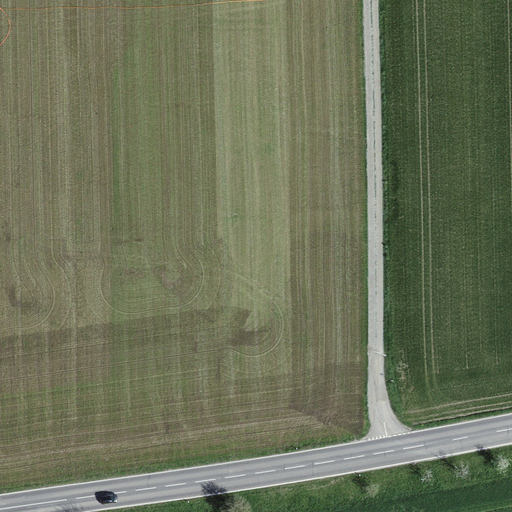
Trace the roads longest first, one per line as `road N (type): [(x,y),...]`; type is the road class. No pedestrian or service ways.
road 1 (tertiary): [(0,510),(511,428)]
road 2 (track): [(392,450),(377,387),(370,0)]
